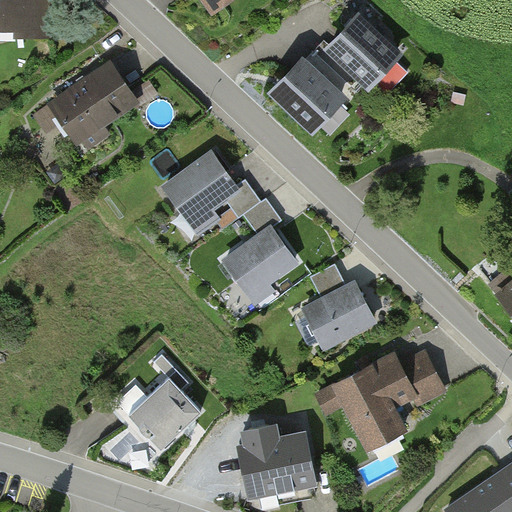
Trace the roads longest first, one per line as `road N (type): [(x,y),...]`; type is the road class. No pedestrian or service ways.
road 1 (residential): [(511,364),(127,0)]
road 2 (residential): [(0,460),(165,511)]
